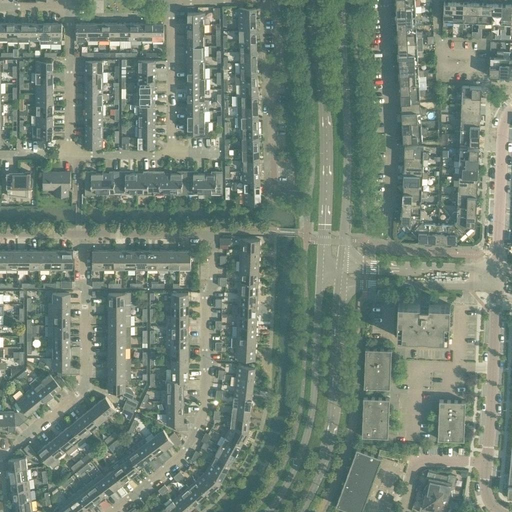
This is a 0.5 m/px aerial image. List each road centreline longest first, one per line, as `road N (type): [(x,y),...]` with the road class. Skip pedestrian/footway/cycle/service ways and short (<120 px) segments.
road 1 (residential): [(113,511),(183,452),(199,422),(212,234),(81,234)]
road 2 (secondary): [(310,0),(326,123),(322,275)]
road 3 (secondary): [(341,265),(347,154),(340,0)]
road 4 (residential): [(0,454),(86,387),(81,234)]
road 5 (secondary): [(322,275),(306,439),(267,511)]
road 6 (secondary): [(301,511),(333,417),(340,281)]
road 7 (residential): [(388,214),(383,0)]
road 8 (residential): [(274,190),(277,0)]
road 9 (tertiary): [(497,271),(503,118),(511,108)]
road 10 (tertiary): [(486,463),(495,301)]
road 11 (residential): [(340,281),(471,285),(497,271)]
road 12 (residential): [(497,271),(341,265)]
road 13 (residential): [(171,153),(171,2)]
road 14 (residential): [(69,155),(69,7)]
road 15 (residential): [(402,511),(418,460),(486,463)]
